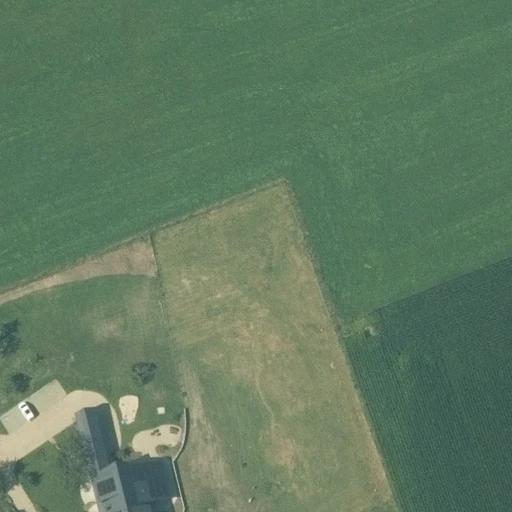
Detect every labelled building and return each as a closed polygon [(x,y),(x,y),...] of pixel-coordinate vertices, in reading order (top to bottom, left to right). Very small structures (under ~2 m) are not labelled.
[(107,480),(92,417),(79,420),(94,484),(107,480)] [(156,459),(149,461),(151,468),(159,466),(156,459)] [(181,499),(172,465),(158,468),(167,503),(181,499)] [(158,468),(140,472),(148,507),(167,503),(158,468)] [(94,484),(100,511),(133,511),(149,508),(148,507),(140,472),(94,484)]
